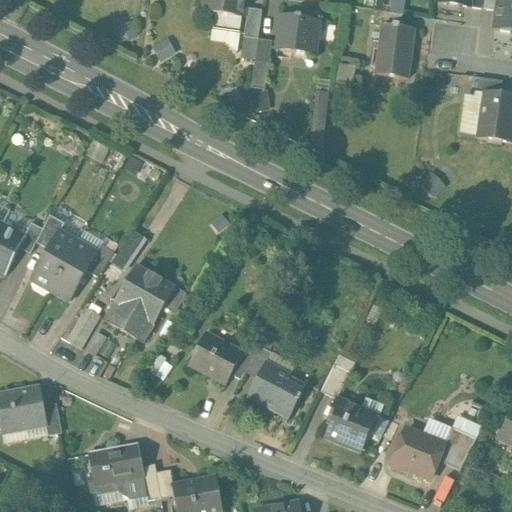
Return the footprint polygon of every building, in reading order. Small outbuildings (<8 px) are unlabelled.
[(205,0),(204,13),(215,14),(213,30),(240,34),(244,0),(205,0)] [(404,1),(391,0),(384,0),(384,10),(404,12),(404,1)] [(437,0),(437,4),(469,8),(470,0),(437,0)] [(470,0),(469,8),(483,10),(484,0),(470,0)] [(484,0),(483,10),(496,12),(497,0),(484,0)] [(511,0),(497,0),(496,12),(493,31),(494,31),(511,33),(511,0)] [(244,38),(258,40),(261,14),(248,12),(244,38)] [(403,15),(375,12),(373,26),(381,27),(401,30),(403,15)] [(314,56),(314,53),(316,40),(311,39),(314,22),(301,20),(301,19),(282,16),(281,17),(276,51),(277,51),(314,56)] [(132,22),(129,23),(113,29),(118,44),(137,36),(132,22)] [(401,30),(381,27),(375,75),(408,80),(414,31),(401,30)] [(160,61),(175,55),(169,40),(154,47),(160,61)] [(258,40),(255,62),(268,64),(271,42),(258,40)] [(255,62),(251,85),(251,86),(251,89),(264,91),(268,64),(255,62)] [(500,96),(502,82),(478,79),(476,93),(484,95),(484,93),(500,96)] [(323,134),(327,104),(328,95),(318,93),(317,94),(317,95),(312,133),(323,134)] [(511,136),(511,97),(500,96),(484,93),(484,95),(477,139),(511,144),(511,136)] [(264,95),(262,95),(261,95),(251,96),(253,112),(266,110),(264,95)] [(49,251),(58,234),(63,224),(50,217),(43,231),(36,244),(49,251)] [(19,250),(30,255),(36,244),(43,231),(32,225),(25,239),(19,250)] [(0,231),(0,275),(4,278),(19,250),(25,239),(2,227),(0,231)] [(49,251),(33,281),(51,291),(76,243),(58,234),(49,251)] [(76,243),(51,291),(71,302),(86,272),(96,254),(76,243)] [(100,246),(96,254),(86,272),(99,279),(113,253),(100,246)] [(142,344),(145,341),(145,340),(175,289),(137,266),(136,268),(104,321),(104,322),(142,344)] [(99,318),(92,314),(86,310),(85,310),(67,342),(80,350),(81,349),(99,318)] [(241,353),(206,335),(189,368),(225,387),(231,377),(243,354),(241,353)] [(243,354),(231,377),(241,382),(245,374),(259,348),(247,342),(241,353),(243,354)] [(272,355),(259,348),(245,374),(257,381),(266,365),(267,365),(272,355)] [(266,365),(257,381),(248,398),(288,419),(306,386),(267,365),(266,365)] [(340,394),(342,390),(349,374),(334,367),(324,386),(339,394),(340,394)] [(46,425),(44,417),(40,391),(39,391),(0,398),(0,420),(2,433),(46,425)] [(374,417),(371,416),(370,415),(335,401),(327,423),(330,424),(325,439),(361,453),(369,433),(368,432),(374,417)] [(511,447),(511,409),(497,440),(511,447)] [(56,410),(52,410),(51,411),(44,412),(46,425),(46,427),(48,437),(60,435),(61,434),(57,410),(56,410)] [(438,463),(450,468),(459,472),(460,472),(476,441),(476,440),(452,430),(444,447),(444,448),(438,463)] [(394,469),(398,470),(405,473),(406,473),(411,471),(431,479),(444,448),(405,432),(403,436),(398,438),(393,449),(396,454),(392,464),(394,469)] [(95,487),(124,481),(125,481),(143,477),(136,446),(89,456),(95,487)] [(148,501),(151,501),(152,501),(161,499),(155,466),(142,469),(143,478),(143,479),(147,501),(148,501)] [(172,487),(173,486),(173,485),(170,472),(157,474),(161,497),(162,499),(174,496),(172,487)] [(172,487),(176,506),(176,511),(220,511),(215,479),(214,479),(172,487)]
